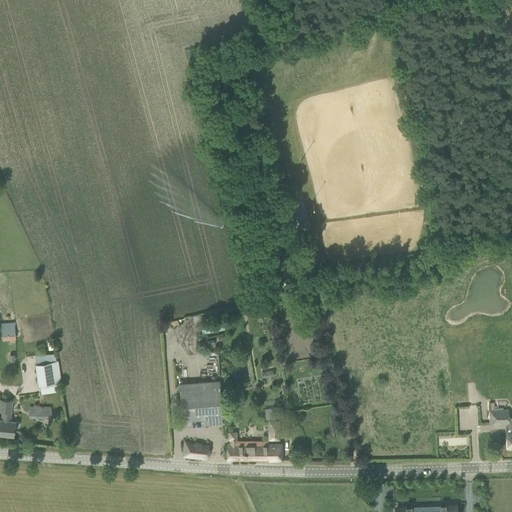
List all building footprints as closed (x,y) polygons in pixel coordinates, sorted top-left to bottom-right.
[(283,200),(290,230),(308,225),(303,204),(298,205),(296,197),(283,200)] [(222,320),(200,322),(202,333),(223,331),(222,320)] [(1,329),(2,340),(15,339),(14,328),(1,329)] [(35,364),(38,385),(39,385),(40,393),(54,391),(53,383),(61,382),(58,360),(55,361),(50,361),(35,364)] [(266,377),(267,380),(271,380),(270,376),(274,376),(273,370),(261,372),(262,378),(266,377)] [(179,383),(182,426),(192,425),(192,419),(201,418),(201,425),(222,423),(219,380),(179,383)] [(15,421),(15,420),(10,420),(12,400),(0,398),(0,410),(1,411),(0,418),(0,434),(13,436),(14,428),(16,428),(18,427),(19,423),(16,421),(15,421)] [(36,417),(51,417),(51,407),(36,406),(36,417)] [(265,409),(266,417),(278,416),(277,408),(265,409)] [(498,410),(490,411),(490,423),(507,422),(509,422),(508,410),(503,410),(498,410)] [(267,440),(280,440),(280,420),(267,420),(267,440)] [(237,440),(237,431),(228,431),(228,440),(229,440),(229,443),(227,443),(227,460),(281,460),(281,442),(267,442),(267,440),(237,440)] [(185,443),(184,455),(207,458),(208,446),(185,443)] [(394,506),(393,511),(457,511),(457,503),(394,506)]
